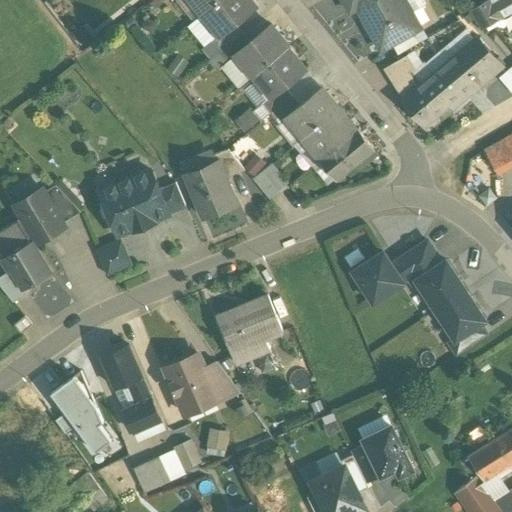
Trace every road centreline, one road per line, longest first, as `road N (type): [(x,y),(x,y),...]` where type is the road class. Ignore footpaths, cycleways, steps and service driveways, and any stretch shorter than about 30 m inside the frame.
road 1 (residential): [(0,386),(98,315),(373,203),(421,197)]
road 2 (residential): [(421,197),(423,165),(286,0)]
